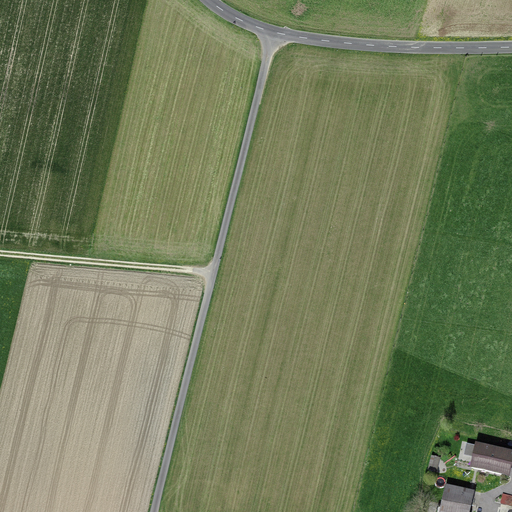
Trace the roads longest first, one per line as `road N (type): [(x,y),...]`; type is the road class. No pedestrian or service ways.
road 1 (track): [(154,511),(272,31)]
road 2 (tertiary): [(208,0),(249,24),(293,36),(511,46)]
road 3 (track): [(0,253),(214,272)]
